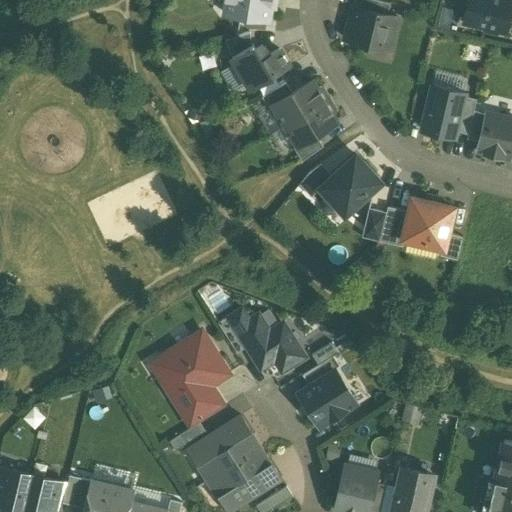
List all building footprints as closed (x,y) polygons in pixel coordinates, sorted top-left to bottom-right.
[(226,0),(225,13),(268,19),(270,6),(274,6),(274,0),(226,0)] [(390,2),(380,0),(353,0),(352,7),(356,8),(356,7),(387,14),(390,2)] [(511,0),(468,0),(464,21),(484,26),(484,29),(497,32),(498,29),(505,31),(511,0)] [(387,14),(356,7),(356,8),(353,21),(349,20),(345,38),(392,49),(399,17),(387,14)] [(250,31),(225,39),(229,49),(232,55),(252,44),(250,31)] [(279,48),(268,54),(262,44),(255,48),(252,43),(252,44),(232,55),(232,56),(251,88),(289,66),(279,48)] [(292,92),(272,104),(273,104),(285,124),(325,100),(313,80),(292,92)] [(286,82),(262,96),(268,107),(273,104),(272,104),(292,92),(286,82)] [(464,93),(432,85),(422,129),(454,137),(456,130),(464,95),(464,93)] [(476,98),(464,95),(456,130),(468,133),(474,111),(476,98)] [(325,100),(285,124),(297,144),(297,145),(316,133),(337,121),(325,100)] [(485,114),(474,111),(468,133),(467,138),(479,141),(485,114)] [(511,148),(511,117),(486,111),(485,114),(479,141),(477,150),(510,158),(511,148)] [(316,133),(297,145),(297,144),(293,146),(302,160),(323,146),(316,133)] [(380,180),(356,154),(332,175),(320,186),(321,187),(345,213),(380,180)] [(321,162),(309,171),(299,183),(311,196),(321,187),(320,186),(332,175),(321,162)] [(453,206),(412,197),(409,210),(403,237),(404,238),(442,247),(443,247),(447,232),(453,206)] [(409,210),(388,205),(386,211),(379,240),(402,246),(404,238),(403,237),(409,210)] [(386,211),(369,207),(362,236),(379,240),(386,211)] [(463,235),(447,232),(443,247),(442,247),(440,255),(457,259),(463,235)] [(241,308),(229,316),(248,346),(260,367),(276,357),(280,364),(301,352),(282,323),(270,330),(259,313),(248,320),(241,308)] [(248,346),(229,316),(219,322),(238,352),(248,346)] [(228,375),(202,332),(152,362),(179,405),(212,384),(228,375)] [(312,356),(318,365),(339,352),(333,342),(312,356)] [(302,375),(309,386),(336,369),(341,366),(334,355),(318,365),(302,375)] [(309,386),(299,392),(320,425),(357,402),(336,369),(309,386)] [(212,384),(179,405),(192,426),(199,422),(226,406),(212,384)] [(261,446),(242,415),(189,447),(208,478),(261,446)] [(206,432),(199,422),(192,426),(170,440),(176,451),(206,432)] [(511,511),(511,440),(504,439),(494,480),(493,480),(488,499),(490,500),(487,511),(511,511)] [(280,477),(261,446),(208,478),(227,509),(280,477)] [(376,472),(345,464),(335,509),(346,511),(367,511),(368,509),(374,482),(376,472)] [(0,466),(0,504),(8,469),(0,466)] [(424,511),(433,475),(402,468),(391,511),(424,511)] [(22,511),(32,475),(8,469),(0,504),(0,511),(22,511)] [(47,511),(55,480),(32,475),(22,511),(47,511)] [(92,481),(69,475),(67,483),(63,503),(86,509),(92,481)] [(55,480),(47,511),(60,511),(63,503),(67,483),(55,480)] [(133,490),(92,481),(86,509),(84,511),(127,511),(130,503),(133,490)] [(386,484),(374,482),(368,509),(380,511),(386,484)] [(258,511),(268,511),(293,497),(287,486),(255,506),(258,511)] [(179,511),(182,503),(171,500),(168,511),(167,511),(179,511)] [(167,511),(168,511),(130,503),(127,511),(167,511)]
